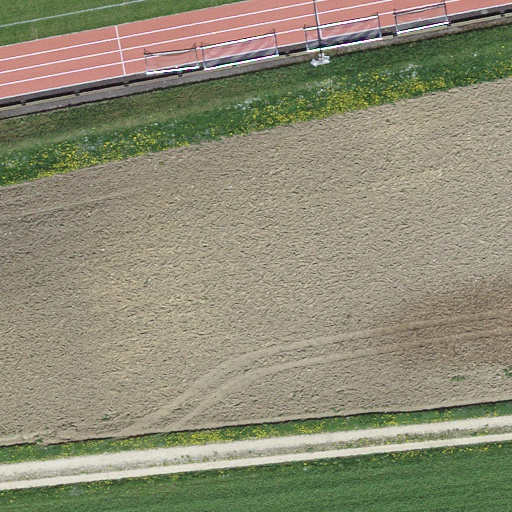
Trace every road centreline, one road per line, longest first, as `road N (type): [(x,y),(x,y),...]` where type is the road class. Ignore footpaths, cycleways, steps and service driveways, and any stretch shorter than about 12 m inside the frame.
road 1 (track): [(0,153),(511,43)]
road 2 (track): [(0,447),(511,398)]
